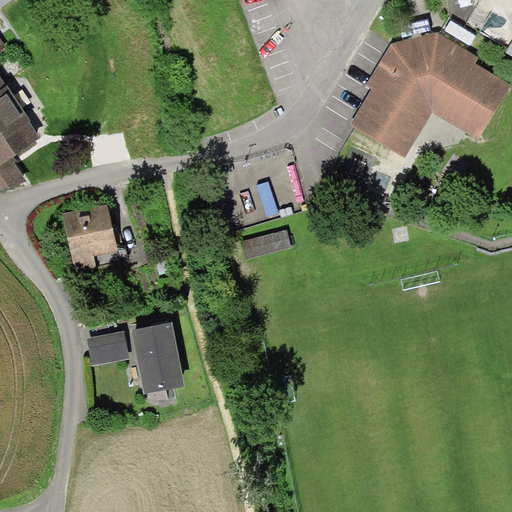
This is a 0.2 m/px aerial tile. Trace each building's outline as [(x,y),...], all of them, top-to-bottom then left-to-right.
[(438,32),(392,44),(366,85),(372,89),(350,125),(407,158),(433,113),(479,140),(511,85),(475,62),(478,57),(438,32)] [(0,192),(26,181),(14,162),(17,161),(14,156),(40,137),(30,122),(32,121),(8,85),(5,86),(0,75),(0,192)] [(108,203),(63,213),(76,273),(97,268),(95,255),(118,250),(108,203)] [(291,247),(286,229),(241,241),(246,259),(291,247)] [(172,322),(131,330),(144,394),(184,386),(172,322)] [(124,331),(87,338),(92,365),(129,358),(124,331)]
